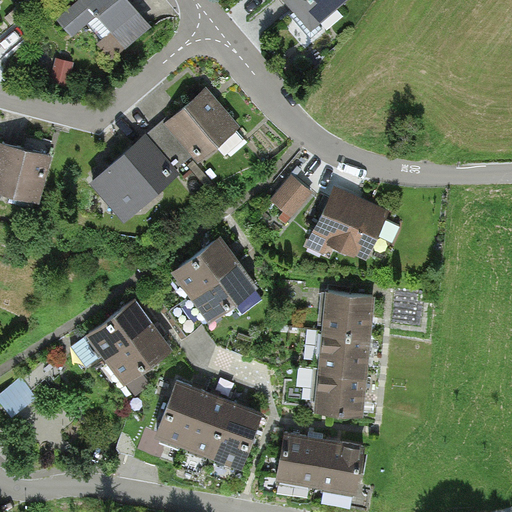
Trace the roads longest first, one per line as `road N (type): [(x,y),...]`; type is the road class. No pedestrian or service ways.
road 1 (residential): [(215,27),(312,145),(392,175),(511,176)]
road 2 (residential): [(0,101),(71,121),(112,116),(215,27)]
road 3 (residential): [(205,511),(22,481),(0,469)]
